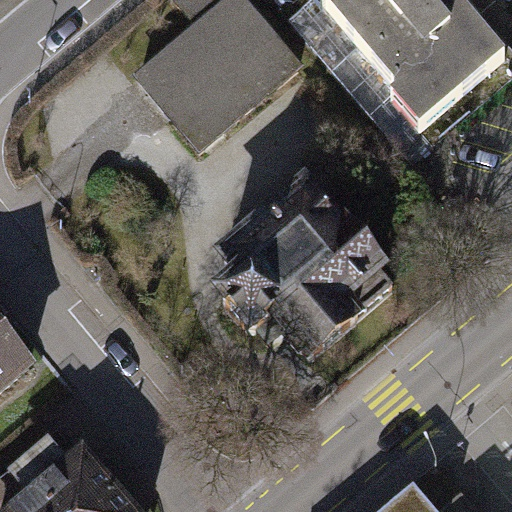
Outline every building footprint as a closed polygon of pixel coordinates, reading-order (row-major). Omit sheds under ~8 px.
[(196,40),(133,92),(197,169),(307,76),(242,0),(193,0),(175,15),(196,40)] [(322,0),(323,0),(291,27),(404,162),(511,73),(449,0),(322,0)] [(404,303),(306,185),(188,282),(249,355),(278,331),(315,376),(404,303)] [(0,397),(38,367),(0,320),(0,397)] [(0,511),(143,511),(89,450),(70,467),(47,440),(0,480),(0,511)] [(431,511),(412,488),(383,511),(431,511)]
